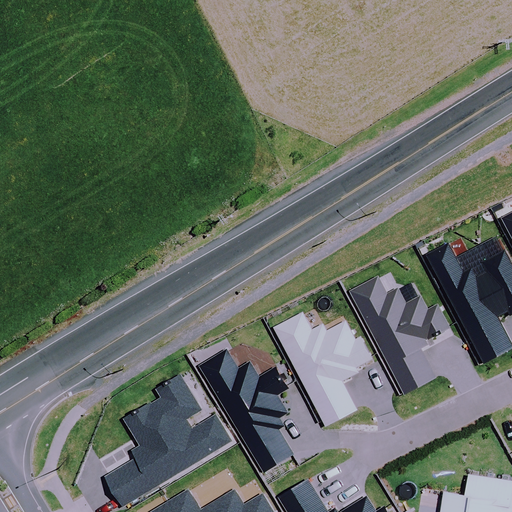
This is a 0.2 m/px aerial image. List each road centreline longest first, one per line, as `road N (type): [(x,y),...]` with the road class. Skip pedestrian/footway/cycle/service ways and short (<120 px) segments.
road 1 (tertiary): [(0,412),(511,91)]
road 2 (residential): [(511,378),(367,441)]
